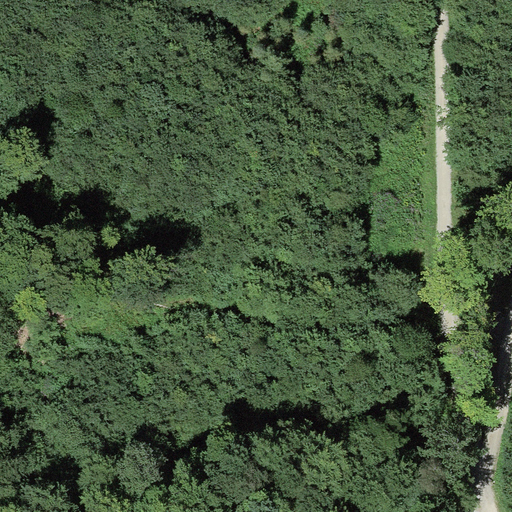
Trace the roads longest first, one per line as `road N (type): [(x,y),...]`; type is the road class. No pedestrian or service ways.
road 1 (track): [(489,511),(447,327),(438,0)]
road 2 (track): [(511,333),(478,480)]
